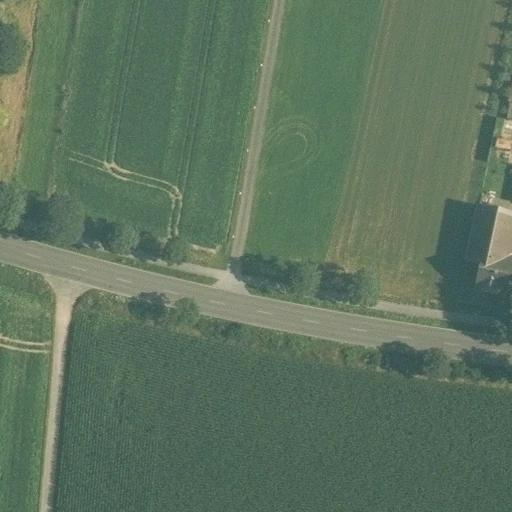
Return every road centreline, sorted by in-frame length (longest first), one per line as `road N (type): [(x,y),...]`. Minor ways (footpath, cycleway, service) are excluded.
road 1 (secondary): [(68,267),(226,304),(511,352)]
road 2 (unclassified): [(68,267),(51,511)]
